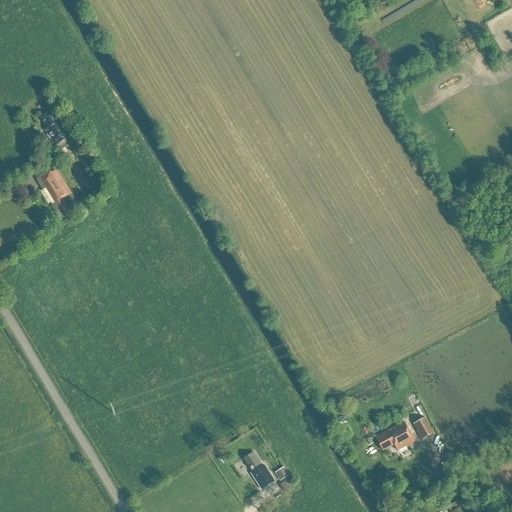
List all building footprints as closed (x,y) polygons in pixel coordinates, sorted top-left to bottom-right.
[(55,145),(69,137),(55,112),(51,115),(50,112),(42,117),(48,126),(45,128),(55,145)] [(44,178),(67,216),(71,214),(62,199),(71,194),(56,170),(44,178)] [(421,440),(434,434),(426,418),(413,424),(421,440)] [(405,426),(407,425),(405,423),(404,424),(403,422),(375,438),(382,451),(394,444),(397,451),(413,442),(405,426)] [(260,488),(271,481),(253,453),(243,459),(252,473),(251,474),(260,488)] [(447,479),(455,475),(448,460),(441,463),(443,468),(442,469),(447,479)] [(284,468),(275,474),(280,481),(289,476),(284,468)] [(293,476),(282,481),(288,492),(298,487),(293,476)] [(511,511),(511,499),(498,509),(499,511),(511,511)]
